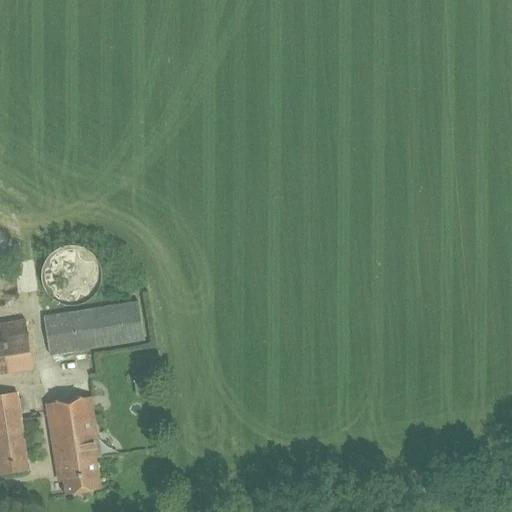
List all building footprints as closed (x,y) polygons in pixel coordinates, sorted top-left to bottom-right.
[(41,276),(41,279),(42,281),(42,284),(43,286),(44,289),(45,291),(47,293),(48,295),(50,297),(52,299),(54,301),(56,302),(58,303),(61,304),(63,305),(66,306),(68,306),(74,306),(76,306),(79,305),(81,305),(84,304),(86,303),(88,301),(91,300),(93,298),(94,296),(96,294),(97,292),(99,289),(100,287),(101,285),(101,282),(102,279),(102,277),(102,274),(101,272),(101,269),(100,266),(99,264),(98,262),(97,259),(95,257),(93,255),(91,253),(89,252),(87,250),(85,249),(82,248),(80,247),(77,246),(75,246),(72,246),(69,246),(67,246),(64,247),(62,248),(59,249),(57,250),(54,251),(52,253),(50,255),(49,256),(47,259),(45,261),(44,263),(43,266),(42,268),(42,271),(41,273),(41,276)] [(8,296),(24,292),(21,278),(4,282),(8,296)] [(44,317),(50,355),(145,340),(139,302),(44,317)] [(0,323),(0,368),(32,363),(26,320),(0,323)] [(0,394),(0,475),(29,471),(17,392),(0,394)] [(62,475),(65,495),(100,490),(96,458),(100,458),(90,397),(47,404),(58,476),(62,475)]
